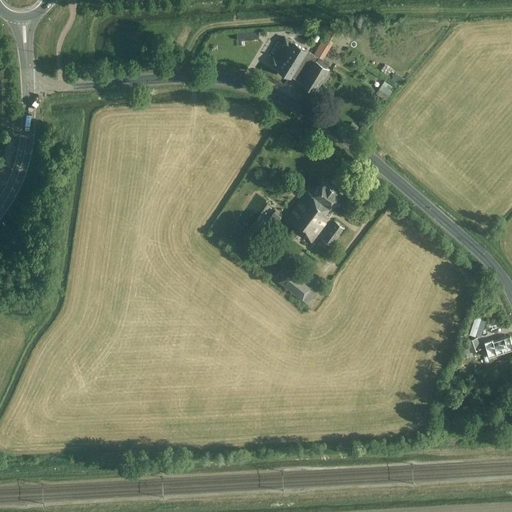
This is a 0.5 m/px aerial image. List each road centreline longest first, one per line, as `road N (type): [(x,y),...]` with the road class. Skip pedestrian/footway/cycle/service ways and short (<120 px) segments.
road 1 (tertiary): [(511,296),(490,263),(384,171),(332,129),(257,88),(199,78),(27,87)]
road 2 (secondary): [(0,209),(21,165),(27,87)]
